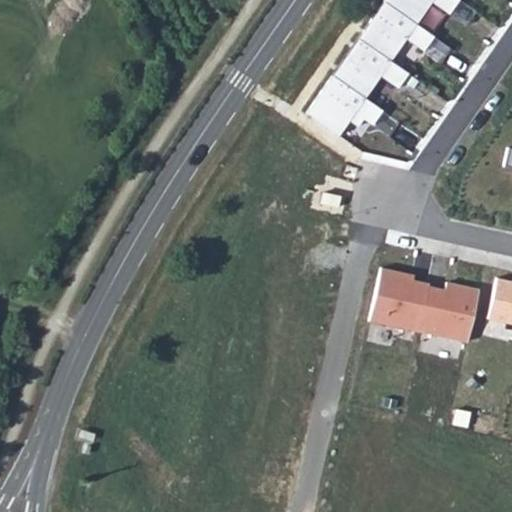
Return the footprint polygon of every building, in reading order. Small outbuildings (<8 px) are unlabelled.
[(383,0),(383,1),(420,25),(436,0),(437,0),(457,13),(465,0),(383,0)] [(383,1),(360,36),(392,58),(407,38),(426,51),(436,36),(420,25),(383,1)] [(392,58),(360,36),(330,77),(362,100),(378,78),(395,90),(406,74),(390,62),(392,58)] [(362,100),(330,77),(304,113),(335,135),(353,110),(370,123),(379,111),(362,100)] [(511,147),(506,146),(502,166),(511,168),(511,147)] [(412,273),(379,267),(368,325),(416,333),(426,284),(411,281),(412,273)] [(511,281),(495,278),(485,318),(511,324),(511,281)] [(440,287),(426,284),(416,333),(463,343),(474,286),(442,280),(440,287)]
